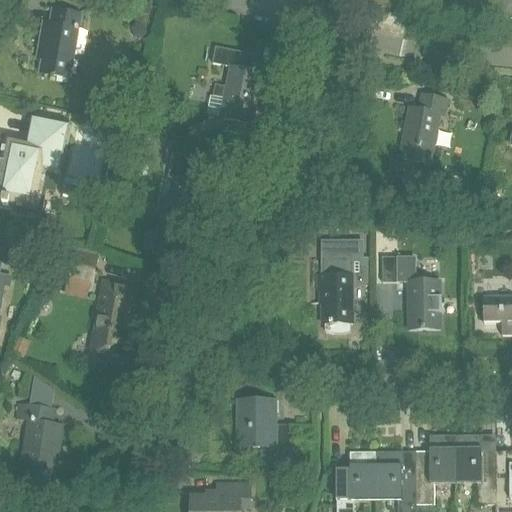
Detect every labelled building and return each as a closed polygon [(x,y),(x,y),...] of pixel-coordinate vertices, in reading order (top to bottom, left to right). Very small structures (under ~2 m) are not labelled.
[(79,16),(53,11),(50,25),(44,24),(38,54),(43,55),(40,75),(68,80),(79,16)] [(142,39),(147,34),(143,25),(136,24),(131,29),(134,38),(142,39)] [(231,69),(227,88),(215,86),(213,97),(225,100),(221,120),(251,126),(261,75),(255,74),(256,69),(254,69),(256,57),(215,49),(212,65),(231,69)] [(490,104),(413,90),(403,142),(443,149),(448,120),(486,127),(490,104)] [(130,105),(116,102),(111,119),(125,123),(130,105)] [(70,127),(43,122),(37,147),(27,145),(8,141),(3,163),(1,163),(0,167),(0,202),(3,203),(3,206),(9,207),(9,205),(15,206),(14,211),(40,217),(46,189),(50,172),(60,174),(63,157),(64,157),(70,127)] [(143,174),(151,135),(127,129),(117,169),(143,174)] [(193,240),(203,185),(205,185),(206,179),(210,179),(213,162),(172,154),(171,163),(168,179),(173,181),(169,201),(163,199),(160,212),(167,214),(163,234),(145,230),(140,251),(166,256),(187,260),(191,240),(193,240)] [(24,239),(20,260),(41,264),(45,243),(24,239)] [(69,255),(64,279),(92,285),(97,261),(69,255)] [(383,284),(398,284),(407,284),(408,331),(440,331),(439,282),(416,282),(416,258),(382,258),(383,284)] [(353,278),(364,278),(364,261),(340,261),(340,277),(318,278),(318,292),(322,291),(323,326),(325,326),(326,334),(330,335),(334,335),(338,335),(342,335),(346,334),(350,334),(350,325),(353,325),(353,278)] [(124,358),(134,303),(113,299),(115,287),(103,285),(92,352),(124,358)] [(511,298),(483,299),(483,324),(502,324),(502,338),(511,337),(511,298)] [(12,355),(24,360),(31,343),(19,339),(12,355)] [(261,446),(261,466),(290,465),(289,427),(275,427),(275,403),(239,404),(239,447),(261,446)] [(53,497),(64,428),(54,426),(56,411),(25,406),(22,421),(28,422),(18,491),(53,497)] [(428,454),(415,455),(415,508),(416,508),(433,507),(433,486),(456,486),(455,437),(428,437),(428,454)] [(481,437),(455,437),(456,486),(476,485),(477,507),(496,507),(496,453),(481,453),(481,437)] [(511,511),(511,453),(496,453),(496,507),(496,511),(511,511)] [(353,511),(354,504),(376,503),(375,455),(349,455),(349,473),(335,473),(335,511),(353,511)] [(415,455),(375,455),(376,503),(396,503),(396,511),(416,511),(416,508),(415,508),(415,455)] [(249,510),(249,486),(219,486),(219,500),(193,501),(193,511),(238,511),(239,510),(249,510)]
